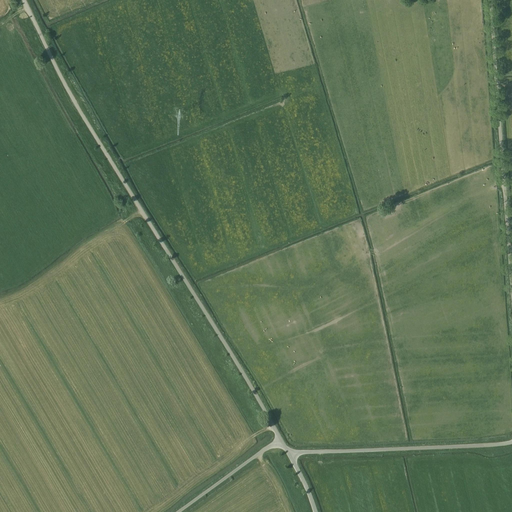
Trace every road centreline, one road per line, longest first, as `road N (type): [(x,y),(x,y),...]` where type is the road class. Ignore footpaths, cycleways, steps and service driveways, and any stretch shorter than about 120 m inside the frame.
road 1 (unclassified): [(280,438),(90,128),(24,0)]
road 2 (unclassified): [(511,288),(490,0)]
road 3 (unclassified): [(289,455),(511,441)]
road 4 (unclassified): [(175,511),(280,438)]
